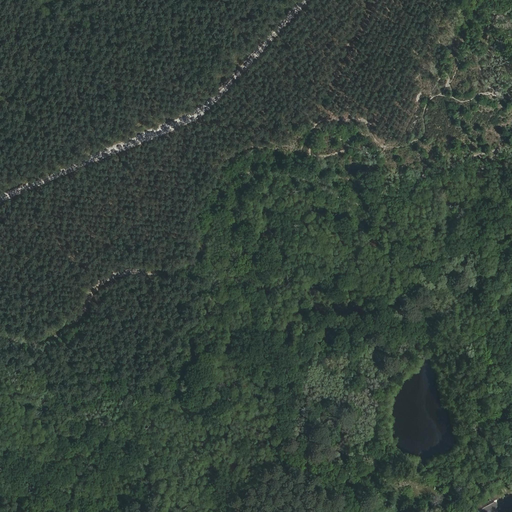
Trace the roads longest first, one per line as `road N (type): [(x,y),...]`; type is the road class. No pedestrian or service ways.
road 1 (track): [(0,335),(43,342),(74,324),(101,283),(127,271),(174,273),(194,265),(218,200),(239,173),(263,170),(362,203),(378,200),(399,175),(511,145)]
road 2 (track): [(0,198),(204,108),(303,0)]
